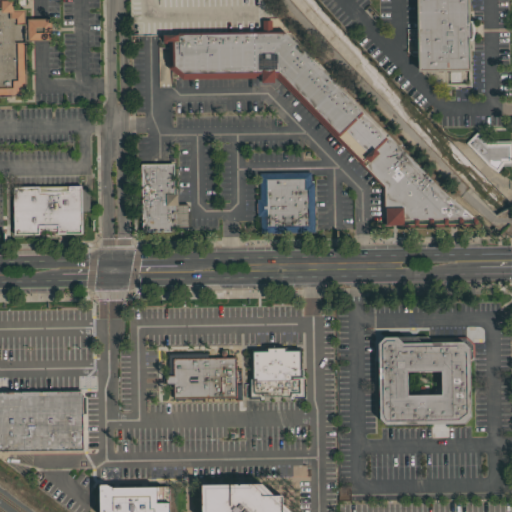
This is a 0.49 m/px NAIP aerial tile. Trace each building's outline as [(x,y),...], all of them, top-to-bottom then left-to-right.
[(0,0),(22,0),(22,7),(34,7),(34,17),(39,17),(49,17),(49,40),(40,40),(23,40),(24,86),(16,90),(16,95),(0,95),(0,0)] [(129,35),(128,0),(262,0),(292,35),(434,183),(445,194),(476,220),(476,223),(472,223),(472,226),(461,226),(461,224),(457,224),(457,226),(446,226),(446,224),(442,224),(442,226),(431,226),(431,224),(428,224),(428,226),(416,227),(416,225),(413,225),(413,227),(402,227),(401,224),(384,225),(384,208),(382,208),(381,186),(275,77),(273,77),(273,82),(261,82),(260,78),(181,79),(167,68),(167,43),(162,43),(162,34),(129,35)] [(405,0),(458,0),(458,25),(460,25),(460,42),(459,42),(459,74),(407,75),(405,0)] [(464,142),(477,130),(488,140),(510,140),(510,165),(501,165),(497,172),(487,165),(464,142)] [(140,164),(172,163),(173,193),(176,193),(177,205),(173,205),(174,231),(141,231),(140,164)] [(310,172),(310,182),(313,182),(314,232),(259,233),(259,216),(256,216),(256,199),(259,199),(258,173),(310,172)] [(11,188),(79,186),(81,234),(55,235),(55,229),(50,229),(37,230),(37,235),(12,236),(11,188)] [(426,336),(432,342),(449,341),(452,338),(453,337),(466,336),(473,343),(473,356),(468,358),(469,416),(463,423),(384,424),(378,418),(377,343),(383,337),(426,336)] [(300,378),(304,378),(304,397),(292,397),(292,398),(289,398),(289,396),(262,396),(262,399),(259,399),(259,398),(247,398),(247,378),(250,378),(250,350),(266,349),(266,348),(284,348),(284,349),(300,348),(300,378)] [(207,352),(207,358),(235,357),(235,384),(240,384),(240,397),(236,397),(172,398),(172,384),(166,384),(166,352),(207,352)] [(0,391),(79,391),(79,394),(81,394),(82,449),(0,450),(0,391)] [(168,486),(168,511),(98,511),(98,484),(105,484),(111,487),(168,486)] [(200,511),(200,484),(261,484),(273,495),(281,495),(281,503),(290,511),(200,511)]
